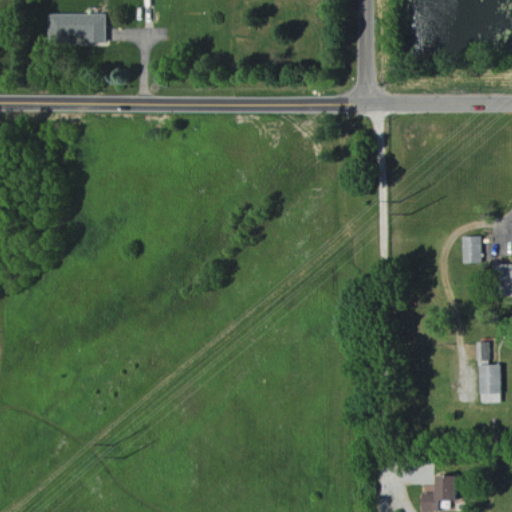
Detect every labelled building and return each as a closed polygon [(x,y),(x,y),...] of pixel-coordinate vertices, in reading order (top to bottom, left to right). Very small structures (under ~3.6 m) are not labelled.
[(113,15),(54,16),(54,45),(114,44),(113,15)] [(486,238),(467,238),(468,265),(487,264),(486,238)] [(481,344),(481,362),(490,362),(490,344),(481,344)] [(506,367),(486,368),(487,405),(507,404),(506,367)] [(465,478),(445,478),(445,487),(429,487),(428,511),(445,511),(445,502),(464,502),(465,478)]
